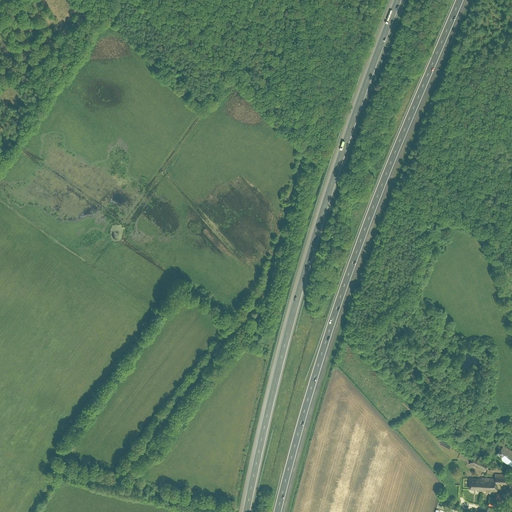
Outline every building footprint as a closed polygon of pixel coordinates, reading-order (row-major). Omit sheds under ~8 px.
[(497,453),(503,458),(502,459),(511,467),(511,451),(503,444),(497,453)] [(485,472),(488,464),(473,457),(469,464),(485,472)] [(482,487),(482,491),(497,491),(498,483),(508,484),(508,474),(495,473),(495,478),(485,478),(485,484),(484,484),(484,487),(482,487)] [(482,478),(470,478),(469,488),(478,488),(478,491),(482,491),(482,487),(484,487),(484,484),(485,484),(485,478),(482,478)] [(496,498),(489,497),(488,505),(494,506),(496,498)]
